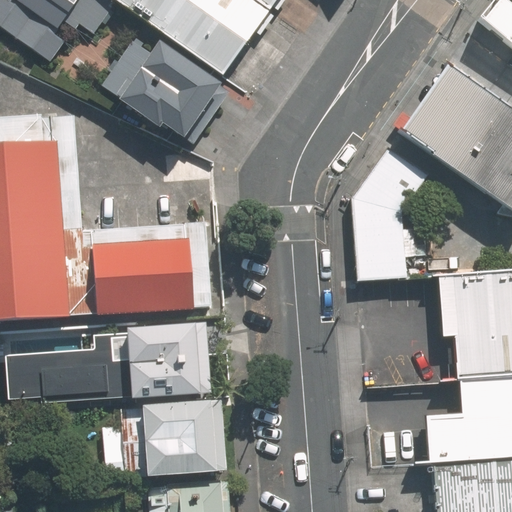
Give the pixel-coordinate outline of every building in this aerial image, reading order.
[(75,0),(12,0),(10,3),(4,0),(0,0),(0,31),(48,64),(65,39),(54,31),(75,0)] [(106,0),(221,78),(267,11),(250,0),(106,0)] [(250,0),(267,11),(274,0),(250,0)] [(511,0),(502,0),(503,1),(510,6),(503,17),(489,7),(467,38),(511,68),(511,0)] [(136,34),(96,7),(71,47),(111,73),(136,34)] [(225,91),(156,46),(121,99),(190,144),(225,91)] [(511,114),(448,70),(401,136),(437,161),(510,211),(511,207),(511,114)] [(71,117),(0,122),(0,329),(212,314),(206,228),(80,237),(71,117)] [(351,200),(355,284),(401,282),(397,214),(433,164),(397,139),(351,200)] [(418,429),(423,511),(511,511),(511,278),(426,285),(431,345),(445,344),(452,427),(418,429)] [(116,403),(116,408),(198,403),(194,334),(112,339),(112,350),(95,351),(98,404),(116,403)] [(86,351),(0,355),(0,404),(89,400),(86,351)] [(101,426),(102,482),(214,480),(213,409),(128,411),(129,438),(112,438),(112,425),(101,426)] [(222,511),(223,484),(209,482),(209,496),(192,496),(192,506),(160,505),(159,511),(222,511)]
